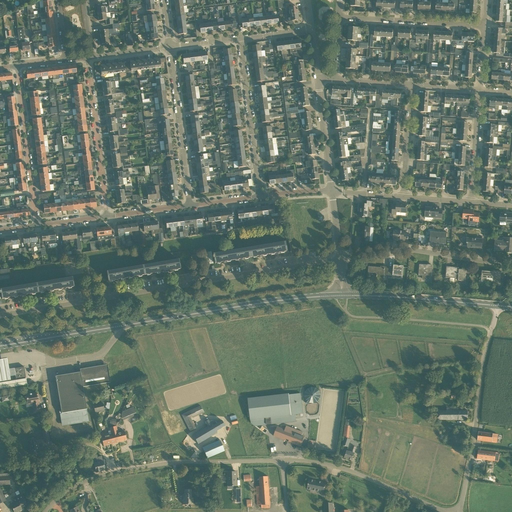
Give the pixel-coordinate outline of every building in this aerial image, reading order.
[(373,0),(373,8),(382,8),(382,0),(373,0)] [(454,0),(448,0),(448,4),(448,12),(454,12),(454,10),(457,10),(457,0),(454,0)] [(187,6),(187,5),(191,5),(194,4),(194,2),(186,3),(183,3),(175,4),(176,10),(183,9),(183,7),(187,6)] [(98,14),(113,12),(113,10),(109,10),(109,6),(97,8),(98,14)] [(106,25),(112,24),(113,24),(112,19),(110,19),(110,13),(113,12),(98,14),(99,21),(106,20),(106,25)] [(152,13),(143,14),(144,23),(148,22),(156,21),(155,15),(152,15),(152,13)] [(194,26),(178,28),(179,34),(186,33),(186,30),(195,29),(194,26)] [(24,43),(24,37),(23,27),(17,28),(19,40),(21,40),(22,51),(30,50),(29,42),(24,43)] [(116,33),(116,29),(113,29),(100,31),(101,37),(109,36),(116,35),(116,33)] [(376,37),(380,37),(381,29),(374,29),(374,36),(371,36),(370,48),(373,48),(373,42),(376,42),(376,41),(376,37)] [(451,54),(455,54),(456,50),(456,46),(457,38),(452,37),(452,33),(446,33),(446,40),(452,41),(451,54)] [(464,41),(468,42),(468,34),(462,33),(462,38),(457,38),(456,46),(464,46),(464,41)] [(18,51),(17,45),(19,45),(19,42),(17,42),(11,42),(8,42),(9,52),(18,51)] [(285,60),(283,42),(277,43),(278,51),(281,50),(283,61),(285,60)] [(289,42),(283,42),(285,60),(291,60),(291,57),(287,57),(286,50),(290,49),(289,42)] [(201,53),(195,54),(195,62),(199,61),(200,70),(203,70),(201,53)] [(191,71),(190,67),(190,62),(189,55),(182,55),(183,63),(186,63),(187,67),(188,67),(188,68),(184,68),(185,72),(191,71)] [(294,71),(295,71),(295,70),(305,69),(303,60),(297,61),(292,61),(280,63),(280,66),(293,64),(294,71)] [(137,70),(136,61),(129,61),(130,64),(127,64),(128,73),(131,72),(131,71),(137,70)] [(128,73),(127,64),(124,64),(124,62),(118,63),(119,72),(125,72),(125,73),(128,73)] [(54,68),(47,69),(48,76),(53,75),(53,79),(52,80),(53,82),(54,82),(54,84),(56,84),(56,82),(55,75),(54,68)] [(109,78),(110,82),(102,83),(103,89),(111,88),(115,88),(115,82),(119,81),(119,77),(109,78)] [(148,87),(152,86),(156,86),(164,85),(163,79),(155,80),(156,83),(147,84),(148,87)] [(104,96),(113,95),(114,97),(121,96),(121,93),(116,94),(115,90),(119,90),(118,88),(115,88),(111,88),(103,89),(104,96)] [(363,99),(363,96),(364,89),(358,89),(357,94),(354,93),(353,106),(356,107),(357,99),(363,99)] [(149,96),(149,99),(154,98),(158,97),(165,96),(165,90),(157,91),(157,92),(153,92),(153,96),(149,96)] [(220,98),(225,97),(225,95),(229,94),(229,97),(237,96),(236,90),(222,91),(222,92),(221,92),(222,95),(220,95),(220,98)] [(0,106),(2,106),(4,106),(5,106),(8,105),(15,104),(14,97),(2,99),(3,101),(0,101),(0,106)] [(289,102),(285,103),(286,112),(298,110),(298,107),(290,108),(289,102)] [(200,104),(196,105),(189,106),(190,112),(197,111),(197,108),(201,107),(213,105),(213,103),(205,104),(200,104)] [(16,111),(15,104),(8,105),(5,106),(6,109),(5,109),(5,113),(9,112),(16,111)] [(121,105),(105,107),(106,114),(114,113),(113,109),(117,108),(121,108),(121,105)] [(298,110),(286,112),(287,115),(287,121),(291,121),(291,114),(299,113),(298,110)] [(228,121),(232,120),(240,119),(239,113),(231,114),(232,118),(223,119),(223,121),(228,121)] [(107,125),(120,124),(119,118),(122,117),(122,114),(116,115),(116,118),(115,118),(114,118),(107,119),(107,125)] [(274,118),(285,116),(285,114),(278,115),(278,114),(274,115),(269,116),(262,117),(262,123),(270,122),(270,118),(274,118)] [(161,120),(161,124),(153,125),(153,124),(150,124),(149,120),(144,120),(145,129),(150,128),(169,125),(169,119),(161,120)] [(345,121),(341,122),(334,123),(335,129),(342,128),(342,130),(350,129),(357,128),(357,126),(346,127),(345,121)] [(120,124),(107,125),(108,132),(118,131),(118,136),(128,134),(127,129),(121,130),(120,124)] [(226,138),(230,138),(234,137),(242,136),(241,130),(234,131),(234,135),(230,135),(230,136),(225,136),(226,138)] [(154,137),(154,140),(154,139),(171,137),(170,131),(159,133),(160,137),(154,137)] [(80,135),(81,142),(88,142),(87,134),(80,135)] [(118,142),(110,143),(111,150),(118,149),(118,146),(128,145),(128,141),(122,142),(118,143),(118,142)] [(13,152),(15,152),(21,151),(20,144),(14,145),(10,145),(11,150),(11,153),(13,152)] [(282,144),(265,146),(266,152),(274,151),(273,147),(282,146),(282,144)] [(486,155),(492,156),(496,156),(496,153),(497,147),(493,146),(493,149),(486,149),(486,155)] [(13,156),(16,156),(16,159),(22,159),(21,151),(15,152),(13,152),(13,156)] [(278,156),(274,157),(267,157),(268,163),(275,163),(275,160),(279,159),(279,158),(283,158),(283,155),(278,156)] [(121,167),(121,166),(122,166),(123,169),(128,168),(131,168),(131,165),(125,165),(124,160),(112,161),(113,168),(121,167)] [(208,164),(213,164),(213,162),(196,164),(197,170),(209,168),(208,165),(208,164)] [(92,176),(92,169),(84,170),(80,171),(77,171),(78,174),(80,174),(81,178),(92,176)] [(243,171),(240,172),(241,176),(241,181),(242,188),(248,187),(247,180),(244,180),(243,174),(243,171)] [(159,178),(160,180),(176,178),(175,172),(167,173),(168,177),(159,178)] [(214,176),(214,173),(198,176),(199,182),(206,181),(206,177),(214,176)] [(368,173),(367,180),(369,181),(369,184),(375,184),(376,177),(372,177),(372,174),(368,173)] [(160,199),(158,186),(157,175),(152,175),(154,186),(146,187),(148,200),(156,199),(156,194),(159,194),(160,199)] [(81,181),(78,182),(79,185),(82,185),(82,184),(86,184),(93,183),(92,176),(81,178),(81,181)] [(11,182),(11,186),(25,184),(24,177),(18,178),(13,178),(14,182),(11,183),(11,182)] [(415,187),(422,187),(423,177),(416,177),(416,178),(412,178),(412,184),(415,184),(415,187)] [(127,184),(126,181),(126,178),(114,179),(115,186),(123,185),(125,185),(125,184),(127,184)] [(177,190),(170,191),(171,197),(173,197),(173,200),(178,200),(178,196),(177,190)] [(371,207),(371,202),(364,201),(363,204),(359,204),(358,216),(367,217),(368,207),(371,207)] [(14,211),(15,217),(22,216),(21,210),(20,206),(21,206),(20,203),(17,204),(16,204),(17,209),(14,209),(14,211)] [(43,203),(39,204),(40,211),(44,210),(44,214),(50,213),(49,205),(43,205),(43,203)] [(311,210),(299,211),(304,246),(317,244),(316,243),(328,242),(327,233),(325,234),(321,204),(311,205),(311,210)] [(396,212),(406,213),(407,204),(396,204),(396,207),(393,207),(393,206),(392,206),(392,214),(396,215),(396,212)] [(268,215),(269,218),(269,223),(272,223),(271,218),(271,217),(279,216),(278,208),(274,208),(273,206),(267,207),(268,215)] [(420,209),(420,210),(423,211),(423,217),(425,217),(425,219),(432,220),(432,218),(441,218),(442,210),(439,210),(439,207),(434,207),(434,208),(425,207),(425,210),(420,209)] [(246,228),(243,210),(237,211),(238,218),(241,218),(242,222),(243,228),(246,228)] [(479,214),(473,213),(471,213),(471,211),(463,210),(463,218),(469,219),(468,226),(475,226),(475,222),(478,222),(479,214)] [(227,229),(227,230),(228,230),(225,212),(219,213),(220,221),(221,225),(224,225),(225,229),(227,229)] [(508,214),(500,214),(500,222),(507,222),(507,223),(511,223),(511,213),(508,213),(508,214)] [(208,222),(211,222),(213,233),(216,232),(215,230),(215,226),(214,222),(213,214),(207,215),(208,222)] [(190,225),(193,224),(194,228),(195,235),(198,235),(197,233),(197,232),(197,228),(196,224),(195,216),(189,217),(190,225)] [(180,237),(186,236),(183,218),(177,218),(178,226),(182,226),(183,232),(179,233),(180,237)] [(166,228),(170,227),(172,238),(174,238),(171,219),(165,220),(166,228)] [(150,222),(151,230),(158,230),(157,221),(150,222)] [(150,222),(143,223),(144,231),(151,230),(150,222)] [(124,225),(125,233),(129,232),(129,239),(132,239),(131,225),(124,225)] [(110,227),(103,228),(104,236),(108,235),(108,239),(112,238),(110,227)] [(363,242),(363,241),(369,242),(370,227),(361,227),(360,238),(360,237),(363,237),(363,242)] [(91,239),(91,238),(90,230),(82,231),(82,233),(80,233),(81,241),(91,239)] [(401,241),(408,241),(408,234),(404,233),(404,232),(393,231),(393,239),(401,240),(401,241)] [(434,243),(446,244),(446,233),(430,231),(429,243),(434,243)] [(42,241),(45,241),(46,245),(47,248),(50,248),(49,244),(48,232),(41,233),(42,241)] [(56,239),(55,239),(54,232),(48,232),(49,244),(57,244),(56,239)] [(23,244),(28,243),(28,247),(28,251),(31,251),(29,235),(23,236),(23,244)] [(13,256),(11,237),(4,238),(5,246),(9,246),(10,253),(10,254),(8,255),(9,260),(13,260),(13,256)] [(467,244),(467,247),(481,248),(482,239),(466,238),(466,244),(467,244)] [(505,252),(511,252),(511,238),(503,238),(503,241),(495,241),(494,250),(506,251),(505,252)] [(286,251),(285,242),(267,245),(268,254),(286,251)] [(81,249),(80,244),(77,244),(78,250),(71,251),(71,252),(72,254),(82,253),(81,249)] [(72,254),(71,252),(65,252),(64,245),(60,246),(62,255),(62,256),(72,254)] [(250,257),(268,254),(267,245),(249,248),(250,257)] [(249,248),(231,251),(232,260),(250,257),(249,248)] [(205,265),(213,263),(213,262),(214,262),(213,255),(212,255),(211,251),(203,253),(205,265)] [(232,260),(231,251),(213,254),(213,255),(214,262),(214,263),(232,260)] [(179,260),(161,263),(162,272),(180,269),(179,260)] [(162,272),(161,263),(142,266),(144,275),(162,272)] [(432,279),(432,281),(433,274),(431,274),(432,265),(419,264),(418,276),(422,276),(422,279),(422,280),(423,279),(432,279)] [(126,278),(144,275),(142,266),(124,269),(126,278)] [(388,275),(388,268),(368,266),(368,273),(376,274),(375,281),(384,282),(384,275),(388,275)] [(388,268),(388,275),(391,275),(391,274),(402,275),(403,267),(401,266),(399,266),(394,266),(394,269),(388,268)] [(446,267),(446,274),(445,278),(449,278),(449,280),(450,282),(453,282),(454,281),(454,279),(458,279),(457,281),(465,281),(466,270),(459,269),(459,268),(446,267)] [(108,281),(126,278),(124,269),(106,272),(108,281)] [(481,278),(481,281),(486,282),(487,278),(493,279),(492,285),(500,286),(501,271),(494,271),(493,272),(482,271),(481,278)] [(54,281),(56,290),(74,287),(72,278),(54,281)] [(54,281),(36,284),(38,293),(56,290),(54,281)] [(38,293),(36,284),(18,287),(20,296),(38,293)] [(2,299),(20,296),(18,287),(0,290),(2,298),(2,299)] [(8,356),(0,357),(0,380),(11,378),(11,375),(16,374),(15,367),(9,368),(8,356)] [(25,365),(15,367),(16,374),(16,378),(26,376),(25,365)] [(88,422),(86,409),(87,409),(83,387),(110,382),(107,365),(83,369),(83,371),(55,376),(56,381),(62,413),(60,414),(62,426),(88,422)] [(0,387),(27,383),(27,381),(26,377),(0,381),(0,387)] [(34,413),(41,412),(40,405),(39,405),(37,394),(36,394),(36,393),(26,395),(27,405),(32,404),(34,413)] [(250,420),(255,419),(256,425),(295,420),(294,413),(296,413),(296,414),(303,413),(300,393),(289,395),(289,394),(247,399),(250,420)] [(95,412),(99,412),(104,410),(102,402),(93,405),(95,412)] [(200,405),(181,415),(190,431),(196,428),(190,417),(192,416),(193,418),(204,412),(200,405)] [(136,414),(133,407),(122,412),(121,416),(123,420),(133,416),(133,415),(136,414)] [(458,411),(458,407),(446,407),(446,411),(438,410),(438,420),(468,420),(468,411),(458,411)] [(118,420),(111,422),(110,422),(111,428),(110,428),(111,434),(109,435),(112,444),(119,442),(117,435),(114,436),(113,434),(114,433),(112,427),(116,426),(116,424),(118,420)] [(216,431),(225,426),(221,421),(213,425),(212,424),(211,424),(208,420),(204,422),(207,427),(193,435),(198,444),(217,433),(216,431)] [(118,433),(116,426),(112,427),(114,433),(113,434),(114,436),(117,435),(119,442),(126,440),(124,431),(118,433)] [(299,431),(298,435),(278,426),(274,435),(285,440),(286,439),(289,440),(288,441),(301,447),(305,438),(302,436),(303,433),(299,431)] [(477,440),(497,443),(498,435),(478,432),(477,440)] [(112,444),(109,435),(106,436),(105,433),(100,434),(103,446),(112,444)] [(37,441),(34,441),(34,444),(30,445),(31,455),(40,454),(40,451),(43,450),(41,440),(40,436),(37,436),(37,435),(36,435),(37,441)] [(202,448),(207,458),(224,451),(220,440),(202,448)] [(345,458),(352,460),(354,453),(356,447),(353,446),(351,452),(347,451),(345,458)] [(477,459),(499,462),(500,454),(478,450),(477,459)] [(88,469),(88,470),(89,475),(93,474),(93,472),(96,472),(96,473),(100,472),(100,471),(105,470),(101,456),(96,458),(97,463),(91,464),(92,468),(88,469)] [(234,486),(236,486),(236,472),(228,472),(228,486),(232,486),(233,486),(234,486)] [(0,485),(10,485),(9,473),(0,473),(0,485)] [(268,476),(259,477),(260,486),(256,487),(257,505),(261,505),(261,508),(270,508),(270,505),(268,476)] [(324,493),(326,483),(309,480),(307,489),(324,493)] [(184,494),(183,494),(183,505),(190,505),(191,508),(197,507),(197,503),(193,503),(193,498),(191,498),(191,490),(184,490),(184,494)] [(12,498),(14,503),(14,504),(11,506),(13,511),(16,511),(22,510),(20,507),(26,504),(21,494),(12,498)] [(332,511),(333,503),(325,503),(324,511),(332,511)]
